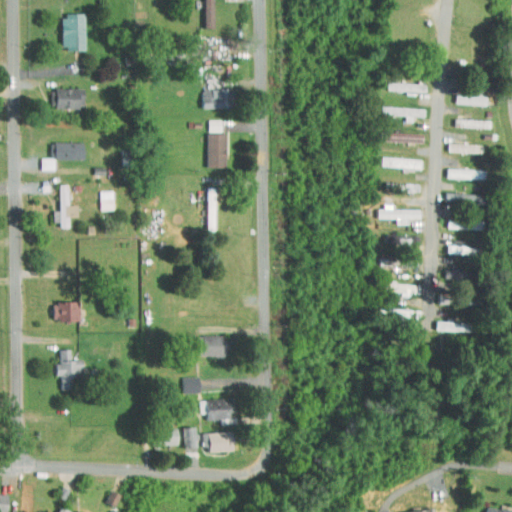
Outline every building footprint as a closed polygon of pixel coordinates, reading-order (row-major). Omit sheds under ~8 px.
[(193,0),(194,22),(203,22),(202,0),(193,0)] [(52,44),(74,43),(74,8),(50,9),(52,44)] [(415,85),(415,77),(377,76),(376,85),(415,85)] [(40,82),(40,101),(72,102),(72,83),(40,82)] [(192,103),(217,102),(217,82),(192,82),(192,103)] [(476,99),(476,89),(445,88),(445,98),(476,99)] [(414,111),(414,102),(371,101),(371,108),(395,109),(395,116),(402,116),(402,110),(414,111)] [(480,114),(444,113),(444,120),(479,122),(480,114)] [(210,114),(197,114),(197,125),(211,125),(210,114)] [(369,126),(369,136),(412,137),(413,128),(369,126)] [(215,128),(196,127),(196,161),(215,162),(215,128)] [(73,153),(72,136),(43,137),(44,154),(73,153)] [(471,147),(472,138),(437,137),(437,146),(471,147)] [(43,164),(43,152),(30,152),(30,164),(43,164)] [(411,153),(370,152),(370,161),(410,162),(411,153)] [(474,173),(474,164),(436,162),(436,172),(474,173)] [(408,186),(409,178),(387,177),(387,185),(408,186)] [(67,199),(58,199),(58,179),(48,179),(49,222),(58,222),(58,211),(67,211),(67,199)] [(204,182),(197,182),(196,224),(204,224),(204,182)] [(103,203),(103,185),(89,185),(90,204),(103,203)] [(473,188),(434,187),(434,203),(451,204),(451,197),(473,198),(473,188)] [(409,213),(409,203),(367,203),(367,212),(385,212),(385,218),(398,218),(398,213),(409,213)] [(471,214),(437,213),(436,222),(470,223),(471,214)] [(454,264),(435,264),(435,272),(454,273),(454,264)] [(405,278),(375,276),(374,285),(390,286),(390,288),(405,289),(405,278)] [(42,316),(66,315),(66,296),(42,296),(42,316)] [(459,326),(460,316),(435,315),(425,315),(425,325),(459,326)] [(214,330),(188,329),(188,349),(214,350),(214,330)] [(45,370),(50,370),(50,384),(70,383),(70,354),(60,354),(60,343),(49,344),(49,359),(45,359),(45,370)] [(171,371),(172,386),(188,386),(188,371),(171,371)] [(195,413),(222,413),(222,392),(189,393),(189,408),(195,407),(195,413)] [(184,421),(173,421),(173,443),(184,442),(184,421)] [(166,422),(149,422),(149,439),(166,439),(166,422)] [(220,425),(196,427),(198,447),(222,444),(220,425)] [(43,511),(66,511),(67,511),(50,501),(43,511)] [(392,511),(424,511),(423,502),(392,506),(392,511)] [(511,511),(511,504),(475,503),(474,511),(511,511)]
